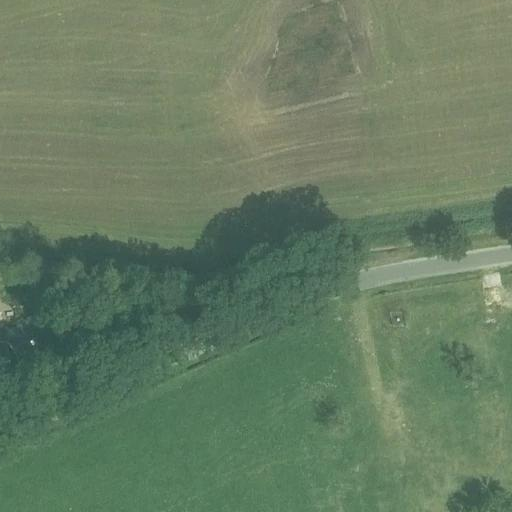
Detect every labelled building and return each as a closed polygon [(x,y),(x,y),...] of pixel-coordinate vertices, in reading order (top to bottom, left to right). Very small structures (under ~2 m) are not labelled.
[(47,315),(7,343),(18,360),(59,332),(47,315)] [(453,416),(437,336),(397,344),(416,445),(434,442),(430,420),(453,416)] [(452,390),(455,438),(475,436),(471,388),(452,390)] [(361,424),(334,432),(346,470),(373,462),(361,424)] [(357,511),(432,511),(419,463),(350,482),(357,511)]
